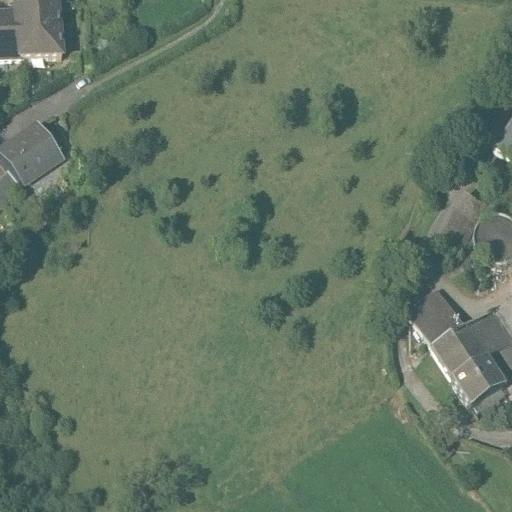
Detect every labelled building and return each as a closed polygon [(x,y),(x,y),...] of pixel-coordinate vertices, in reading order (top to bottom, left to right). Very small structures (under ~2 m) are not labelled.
[(57,11),(55,0),(10,0),(12,14),(57,11)] [(12,14),(12,20),(16,69),(63,64),(57,11),(12,14)] [(0,70),(16,69),(12,20),(0,20),(0,70)] [(113,47),(109,38),(100,42),(104,51),(113,47)] [(508,166),(511,159),(511,117),(488,154),(508,166)] [(36,134),(0,162),(0,170),(6,178),(21,197),(61,166),(36,134)] [(0,219),(21,197),(6,178),(0,184),(0,219)] [(462,253),(484,209),(461,198),(440,242),(462,253)] [(407,328),(428,362),(462,341),(436,300),(410,316),(407,328)] [(511,309),(492,322),(511,354),(511,309)] [(428,362),(448,394),(483,372),(511,354),(492,322),(462,341),(428,362)] [(500,400),(483,372),(448,394),(465,421),(500,400)]
